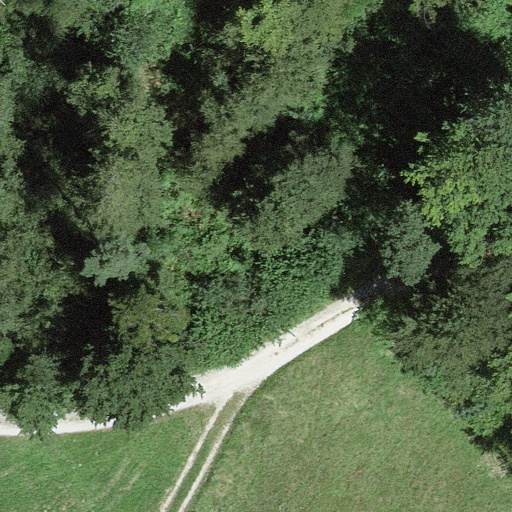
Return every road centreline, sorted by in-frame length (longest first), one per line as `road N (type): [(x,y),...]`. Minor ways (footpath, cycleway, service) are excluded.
road 1 (track): [(511,221),(239,378),(81,416),(0,421)]
road 2 (track): [(173,511),(239,378),(298,295),(511,75)]
